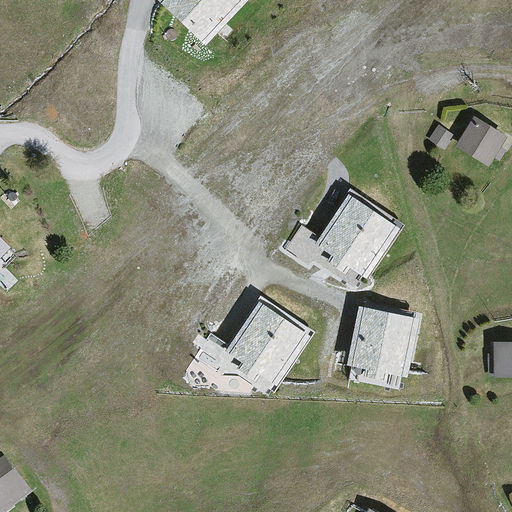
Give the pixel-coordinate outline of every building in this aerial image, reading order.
[(241,0),(164,0),(163,1),(204,39),(241,0)] [(472,122),(455,149),(488,171),(505,143),(472,122)] [(438,129),(428,144),(447,156),(457,141),(438,129)] [(364,273),(395,227),(353,199),(322,246),(334,254),(329,262),(346,273),(351,265),(364,273)] [(0,269),(12,259),(0,245),(0,269)] [(307,334),(263,303),(230,351),(244,362),(240,367),(255,378),(260,371),(274,381),(307,334)] [(416,318),(365,307),(353,364),(368,367),(367,375),(382,379),(384,371),(403,375),(416,318)] [(511,346),(494,346),(494,380),(511,379),(511,346)] [(3,460),(0,462),(0,511),(11,511),(31,499),(3,460)]
